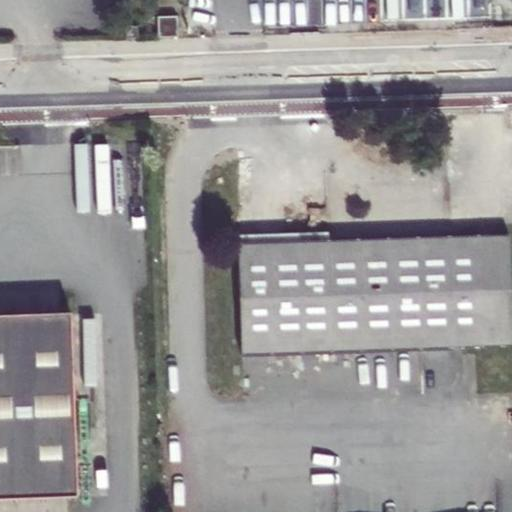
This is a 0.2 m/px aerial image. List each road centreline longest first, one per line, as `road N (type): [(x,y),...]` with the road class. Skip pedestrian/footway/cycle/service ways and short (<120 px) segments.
road 1 (primary): [(0,103),(511,83)]
road 2 (primary): [(511,50),(0,67)]
road 3 (unknown): [(192,446),(506,430)]
